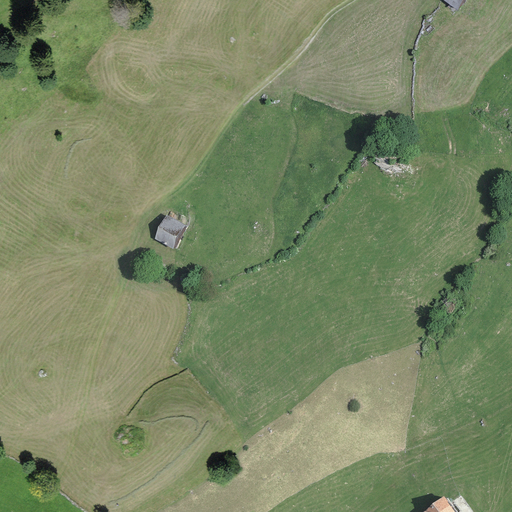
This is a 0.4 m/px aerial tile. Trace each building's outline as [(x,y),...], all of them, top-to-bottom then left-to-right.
[(472,0),(447,0),(464,12),(472,0)] [(420,171),(398,162),(387,188),(408,197),(420,171)] [(192,228),(173,217),(160,238),(179,249),(192,228)] [(139,431),(120,439),(128,458),(147,450),(139,431)] [(462,511),(454,500),(435,511),(462,511)]
